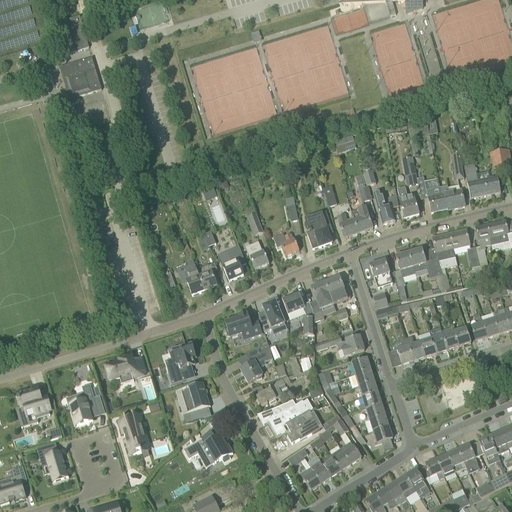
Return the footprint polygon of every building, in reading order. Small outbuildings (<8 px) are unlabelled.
[(404,0),(405,2),(404,2),(405,16),(423,10),(422,0),(404,0)] [(63,39),(61,40),(66,56),(89,49),(79,17),(56,24),(56,25),(59,24),(60,27),(57,28),(59,34),(62,33),(63,39)] [(250,35),(251,41),(260,38),(258,32),(250,35)] [(92,59),(61,68),(72,105),(78,104),(79,100),(78,98),(101,91),(92,59)] [(407,133),(406,128),(405,121),(383,127),(385,137),(407,133)] [(426,121),(406,124),(406,128),(407,133),(409,141),(423,139),(429,138),(426,121)] [(334,142),(338,155),(356,149),(353,136),(334,142)] [(429,138),(423,139),(426,156),(432,155),(429,138)] [(410,145),(399,147),(402,160),(403,160),(412,158),(412,157),(410,147),(410,146),(410,145)] [(508,152),(495,154),(489,155),(490,160),(485,161),(487,169),(492,168),(493,172),(511,169),(508,152)] [(460,156),(451,157),(455,182),(456,182),(464,181),(460,156)] [(412,158),(403,160),(402,160),(401,160),(407,188),(418,186),(417,180),(415,171),(414,168),(413,160),(412,158)] [(497,180),(491,181),(490,173),(483,175),(476,176),(476,173),(477,172),(476,170),(475,169),(474,166),(463,168),(467,186),(468,191),(470,201),(488,197),(500,195),(498,185),(497,180)] [(372,173),(364,175),(367,186),(367,188),(376,185),(372,173)] [(364,175),(355,177),(362,204),(371,201),(367,188),(367,186),(364,175)] [(423,179),(417,180),(418,186),(420,200),(428,199),(431,215),(447,212),(444,196),(440,197),(439,191),(437,180),(424,183),(423,179)] [(226,182),(217,185),(220,192),(229,189),(226,182)] [(324,194),(326,201),(328,209),(336,207),(331,188),(323,190),(324,194)] [(212,189),(201,193),(205,203),(216,198),(212,189)] [(461,192),(449,195),(447,189),(439,191),(440,197),(444,196),(447,212),(464,208),(461,192)] [(405,190),(397,192),(401,207),(404,221),(419,217),(415,203),(414,203),(413,197),(412,194),(407,196),(405,190)] [(381,194),(374,196),(380,217),(383,227),(395,223),(392,214),(391,210),(398,208),(396,197),(388,200),(390,208),(386,209),(381,194)] [(294,207),(288,208),(287,209),(291,223),(298,222),(294,207)] [(373,230),(369,221),(365,209),(351,214),(354,223),(358,235),(373,230)] [(247,220),(254,239),(264,236),(256,216),(247,220)] [(358,235),(354,223),(347,225),(344,216),(337,219),(341,231),(344,240),(358,235)] [(319,249),(331,245),(327,232),(331,230),(327,218),(326,218),(326,217),(321,218),(321,217),(311,220),(311,221),(305,223),(305,221),(304,221),(308,231),(313,230),(313,232),(306,234),(312,251),(319,249)] [(505,223),(487,227),(489,239),(491,247),(501,244),(501,245),(508,243),(507,235),(508,235),(505,223)] [(485,248),(491,247),(489,239),(487,227),(476,230),(478,240),(478,242),(480,248),(481,252),(485,251),(485,248)] [(466,232),(450,236),(453,251),(469,247),(466,232)] [(203,237),(208,248),(216,246),(211,234),(210,234),(203,237)] [(290,235),(283,238),(282,235),(272,240),(276,250),(281,248),(285,259),(299,253),(294,242),(293,242),(290,235)] [(455,259),(453,251),(450,236),(433,240),(436,255),(438,261),(438,263),(455,259)] [(208,248),(203,237),(198,239),(203,253),(209,250),(208,248)] [(269,266),(264,254),(263,254),(259,245),(247,251),(251,259),(250,260),(255,272),(269,266)] [(234,258),(220,264),(225,273),(229,283),(243,277),(240,269),(246,266),(241,254),(238,247),(231,251),(234,258)] [(480,248),(476,249),(480,268),(483,286),(487,285),(483,267),(487,266),(484,251),(481,252),(480,248)] [(480,268),(476,249),(467,251),(471,270),(480,268)] [(422,251),(409,255),(415,275),(427,271),(430,281),(437,279),(442,278),(442,277),(441,273),(435,274),(432,262),(426,264),(422,251)] [(409,255),(396,258),(400,272),(401,274),(402,280),(414,276),(414,275),(415,275),(409,255)] [(378,264),(370,267),(374,280),(375,280),(378,290),(393,285),(391,281),(385,262),(384,262),(383,260),(378,262),(378,264)] [(438,261),(432,262),(435,274),(441,273),(440,272),(438,263),(438,261)] [(192,273),(180,277),(184,288),(188,287),(192,297),(204,293),(197,271),(193,262),(188,264),(192,273)] [(204,269),(197,271),(204,293),(217,288),(213,279),(212,274),(211,271),(210,271),(208,267),(207,266),(204,267),(204,269)] [(170,274),(163,276),(168,290),(175,288),(170,274)] [(442,278),(437,279),(438,284),(438,286),(437,286),(438,291),(440,296),(446,294),(445,292),(443,279),(442,278)] [(334,281),(325,284),(330,297),(334,306),(350,300),(344,283),(341,284),(339,279),(334,281)] [(311,289),(316,303),(310,306),(314,316),(314,320),(314,325),(324,321),(320,311),(333,306),(330,297),(325,284),(311,289)] [(406,303),(403,289),(397,290),(400,305),(406,303)] [(299,294),(282,301),(287,316),(288,315),(291,323),(303,318),(304,321),(307,320),(302,310),(305,309),(299,294)] [(384,295),(370,299),(374,311),(388,306),(384,295)] [(444,298),(434,300),(436,308),(445,306),(446,306),(445,303),(444,298)] [(269,321),(261,324),(264,332),(284,324),(282,317),(284,316),(281,309),(279,310),(276,303),(273,304),(272,303),(267,305),(267,306),(264,308),(265,310),(269,320),(269,321)] [(398,314),(398,315),(410,312),(408,306),(396,309),(398,314)] [(396,309),(375,314),(377,322),(398,315),(398,314),(396,309)] [(511,331),(511,315),(510,316),(508,310),(503,311),(510,332),(511,331)] [(345,311),(335,314),(338,323),(348,320),(345,311)] [(510,332),(503,311),(498,313),(500,319),(494,321),(499,336),(510,332)] [(230,340),(242,336),(248,334),(248,336),(249,340),(262,336),(262,335),(258,324),(252,326),(251,326),(248,317),(247,317),(246,316),(239,318),(240,320),(239,320),(225,325),(227,331),(226,331),(225,332),(226,335),(227,338),(229,338),(230,340)] [(314,320),(307,320),(304,321),(304,338),(314,338),(314,325),(314,320)] [(499,336),(494,321),(483,325),(487,340),(499,336)] [(487,340),(483,325),(471,328),(476,343),(487,340)] [(466,330),(454,333),(459,349),(471,345),(466,330)] [(454,333),(443,337),(448,352),(459,349),(454,333)] [(443,337),(431,341),(436,356),(448,352),(443,337)] [(359,338),(341,344),(342,345),(337,346),(339,353),(342,352),(344,359),(351,357),(364,353),(359,338)] [(340,339),(328,342),(314,346),(316,353),(337,346),(342,345),(341,344),(340,339)] [(425,359),(420,344),(414,346),(412,339),(406,340),(413,363),(425,359)] [(401,342),(403,350),(397,352),(402,367),(413,363),(406,340),(401,342)] [(436,356),(431,341),(420,344),(425,359),(436,356)] [(268,346),(246,356),(250,363),(247,365),(248,367),(240,371),(248,385),(256,380),(256,382),(262,380),(261,378),(262,377),(256,366),(264,362),(264,364),(273,361),(268,346)] [(175,372),(168,374),(172,386),(185,382),(181,370),(194,366),(192,361),(196,360),(192,347),(177,351),(177,349),(169,351),(175,372)] [(294,377),(300,375),(295,357),(288,360),(289,362),(294,377)] [(146,375),(141,359),(132,362),(131,358),(119,362),(120,365),(106,369),(110,383),(132,376),(133,379),(146,375)] [(367,360),(357,363),(351,365),(355,377),(370,372),(367,360)] [(282,366),(276,368),(278,378),(284,377),(282,366)] [(370,372),(355,377),(359,388),(374,383),(370,372)] [(323,375),(318,376),(321,384),(322,388),(327,387),(331,385),(333,385),(330,378),(324,380),(323,375)] [(276,385),(255,396),(262,409),(268,405),(270,407),(276,403),(275,401),(282,397),(279,391),(278,390),(284,387),(281,382),(276,385)] [(377,395),(374,383),(359,388),(362,400),(377,395)] [(175,393),(178,400),(180,400),(181,406),(179,407),(183,417),(210,408),(206,395),(206,396),(205,392),(203,385),(175,393)] [(327,387),(322,388),(324,391),(325,392),(329,399),(333,396),(332,394),(333,393),(331,385),(327,387)] [(93,423),(92,420),(99,418),(94,400),(90,386),(82,389),(85,398),(68,403),(76,428),(89,424),(93,423)] [(19,405),(21,409),(21,410),(24,409),(27,419),(28,419),(34,417),(39,415),(40,419),(50,416),(49,412),(51,412),(47,398),(41,400),(37,388),(30,390),(31,392),(28,393),(28,392),(17,396),(19,402),(18,402),(19,405)] [(320,390),(314,392),(317,399),(323,396),(320,390)] [(362,400),(364,405),(358,407),(360,412),(366,410),(366,411),(381,406),(377,395),(362,400)] [(333,396),(329,399),(334,406),(338,403),(333,396)] [(293,402),(265,414),(270,423),(277,436),(284,432),(282,429),(286,426),(308,414),(308,413),(309,412),(312,410),(307,401),(303,404),(302,403),(295,407),(293,402)] [(158,404),(148,407),(151,414),(161,411),(158,404)] [(385,417),(381,406),(366,411),(370,422),(385,417)] [(341,408),(337,410),(343,420),(347,417),(341,408)] [(308,414),(286,426),(286,427),(291,435),(287,437),(291,445),(299,441),(300,442),(320,431),(309,412),(308,413),(308,414)] [(338,417),(328,424),(331,429),(342,422),(338,417)] [(347,417),(343,420),(347,427),(352,424),(347,417)] [(388,429),(385,417),(370,422),(373,434),(388,429)] [(139,418),(120,423),(125,441),(124,441),(129,457),(136,454),(137,455),(140,454),(139,449),(147,446),(139,418)] [(342,422),(328,431),(333,439),(338,435),(340,438),(348,433),(342,422)] [(388,429),(373,434),(377,445),(392,440),(388,429)] [(511,430),(511,429),(501,433),(506,446),(508,451),(511,448),(511,430)] [(59,430),(49,433),(51,442),(62,439),(59,430)] [(202,442),(184,452),(189,461),(198,456),(206,470),(221,462),(222,461),(223,461),(224,463),(229,460),(230,460),(230,461),(231,460),(229,458),(233,455),(228,447),(226,448),(222,440),(219,442),(217,440),(211,432),(212,431),(211,431),(201,440),(202,442)] [(328,431),(321,436),(326,443),(333,439),(328,431)] [(356,431),(352,433),(357,440),(361,438),(356,431)] [(501,433),(490,438),(497,456),(508,451),(506,446),(501,433)] [(365,444),(361,438),(357,440),(361,447),(365,444)] [(497,456),(490,438),(479,443),(486,460),(493,457),(496,464),(500,462),(497,456)] [(323,445),(320,440),(309,447),(312,450),(315,448),(317,451),(324,447),(323,445)] [(346,447),(341,451),(351,467),(351,466),(361,460),(356,452),(354,448),(351,444),(346,447)] [(475,460),(473,456),(469,447),(458,452),(466,469),(466,470),(477,465),(475,460)] [(46,460),(51,475),(53,483),(68,479),(69,479),(67,473),(66,473),(60,454),(49,457),(46,448),(36,450),(37,452),(37,451),(41,462),(46,460)] [(304,451),(300,453),(304,459),(308,457),(304,451)] [(334,461),(341,473),(351,467),(341,451),(331,457),(334,461)] [(466,469),(458,452),(447,456),(455,474),(466,469)] [(300,453),(296,456),(288,461),(293,468),(305,461),(304,459),(300,453)] [(447,456),(436,461),(444,479),(455,474),(447,456)] [(321,464),(331,480),(331,479),(341,473),(334,461),(331,457),(321,464)] [(436,461),(425,466),(426,468),(430,478),(426,480),(429,486),(444,479),(436,461)] [(314,475),(321,486),(331,480),(321,464),(311,470),(314,475)] [(16,485),(0,489),(0,505),(8,504),(9,503),(13,502),(24,499),(20,487),(21,486),(28,484),(23,468),(11,472),(14,478),(16,485)] [(300,477),(311,493),(311,492),(321,486),(314,475),(311,470),(300,477)] [(426,488),(421,480),(416,471),(405,478),(416,494),(419,499),(423,496),(420,492),(426,488)] [(505,475),(490,483),(495,493),(510,485),(505,477),(505,475)] [(405,478),(395,484),(406,501),(416,494),(405,478)] [(231,482),(219,488),(222,494),(234,488),(231,482)] [(495,493),(490,483),(476,490),(481,500),(495,493)] [(406,501),(395,484),(385,490),(394,505),(396,509),(407,502),(406,501)] [(385,490),(375,497),(383,509),(388,505),(392,511),(396,509),(394,505),(385,490)] [(469,506),(467,502),(465,496),(453,502),(454,506),(457,511),(469,506)] [(477,496),(467,502),(469,506),(479,501),(477,496)] [(384,511),(383,509),(375,497),(365,503),(369,510),(366,511),(384,511)] [(218,511),(212,499),(194,509),(195,511),(218,511)] [(475,511),(479,511),(487,508),(489,511),(491,511),(495,509),(488,500),(473,507),(475,511)] [(457,511),(454,506),(453,502),(452,501),(440,507),(442,511),(457,511)] [(162,503),(155,507),(158,511),(164,508),(162,503)]
